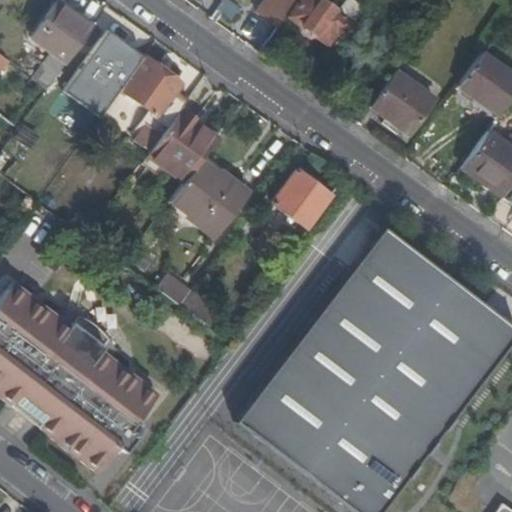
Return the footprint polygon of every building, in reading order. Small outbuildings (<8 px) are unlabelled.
[(364,7),(353,0),(343,0),(336,11),(321,0),(300,0),(288,17),(327,46),(335,34),(341,39),(364,7)] [(31,78),(47,90),(66,62),(91,28),(58,4),(33,38),(52,52),(31,78)] [(95,70),(101,74),(104,69),(117,78),(130,60),(98,38),(86,57),(98,65),(95,70)] [(511,96),(511,74),(482,53),(458,86),(498,116),(511,96)] [(151,127),(162,136),(178,113),(186,101),(176,93),(182,85),(147,59),(124,93),(158,117),(151,127)] [(47,90),(46,92),(40,100),(51,108),(77,70),(66,62),(47,90)] [(104,69),(101,74),(97,80),(110,89),(117,78),(104,69)] [(434,99),(395,71),(369,107),(407,136),(434,99)] [(201,160),(216,140),(178,113),(162,136),(147,156),(184,182),(201,160)] [(22,127),(14,140),(30,149),(37,136),(22,127)] [(132,153),(144,161),(147,156),(162,136),(151,127),(132,153)] [(511,181),(511,149),(487,131),(461,168),(474,177),(477,173),(504,192),(511,181)] [(184,182),(173,197),(221,234),(249,195),(201,160),(184,182)] [(295,170),(271,203),(306,229),(330,197),(295,170)] [(511,181),(504,192),(501,197),(511,204),(511,181)] [(375,511),(511,332),(511,328),(381,227),(234,420),(355,511),(375,511)] [(180,307),(192,292),(166,272),(155,288),(180,307)] [(0,380),(89,449),(83,457),(98,468),(119,442),(126,448),(140,430),(132,425),(126,419),(130,413),(137,419),(159,390),(144,378),(139,385),(102,355),(114,341),(106,330),(98,322),(89,316),(79,312),(69,310),(58,308),(39,311),(23,300),(28,293),(12,281),(0,297),(0,380)] [(219,311),(192,292),(180,307),(207,327),(219,311)] [(130,413),(126,419),(132,425),(137,419),(130,413)] [(511,511),(511,504),(504,499),(494,511),(511,511)]
